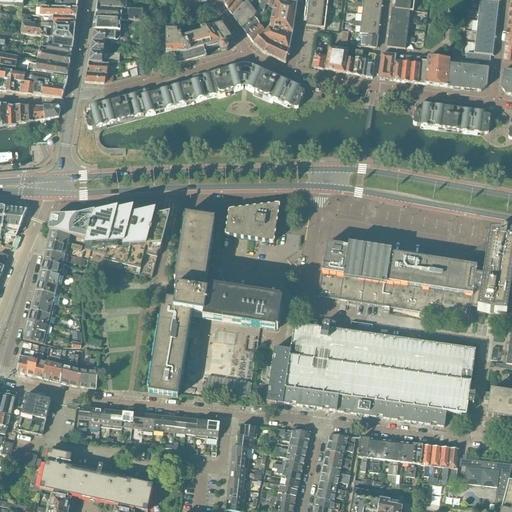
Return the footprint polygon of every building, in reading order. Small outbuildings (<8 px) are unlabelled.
[(27,8),(35,8),(50,9),(76,10),(77,0),(56,0),(56,5),(24,3),(23,8),(27,8)] [(96,13),(95,20),(121,21),(121,22),(144,23),(146,23),(146,22),(146,18),(149,19),(149,12),(146,12),(126,11),(126,1),(127,0),(125,0),(98,0),(97,8),(96,13)] [(163,0),(164,0),(166,0),(185,0),(186,9),(198,7),(197,4),(207,2),(205,0),(163,0)] [(224,6),(228,12),(237,0),(227,0),(224,4),(224,5),(224,6)] [(237,0),(228,12),(233,17),(243,4),(238,0),(237,0)] [(295,0),(275,0),(275,2),(270,29),(269,29),(263,36),(253,44),(263,53),(273,58),(285,64),(286,64),(286,63),(288,54),(289,52),(290,52),(289,51),(292,35),(294,23),(298,1),(295,0)] [(306,0),(304,17),(307,18),(306,30),(318,32),(318,29),(325,30),(327,0),(306,0)] [(414,12),(414,0),(392,0),(393,0),(396,1),(395,10),(411,12),(414,12)] [(480,0),(481,0),(480,11),(499,13),(500,2),(490,1),(484,0),(480,0)] [(233,17),(236,22),(237,23),(252,7),(247,1),(243,4),(233,17)] [(380,18),(382,8),(355,5),(355,7),(363,8),(362,15),(380,18)] [(237,23),(243,30),(254,19),(257,14),(252,7),(237,23)] [(75,19),(76,10),(50,9),(35,8),(34,17),(40,17),(75,19)] [(411,12),(395,10),(392,9),(391,19),(417,22),(417,19),(410,18),(411,12)] [(480,11),(478,22),(498,24),(499,13),(480,11)] [(379,28),(380,18),(362,15),(361,23),(353,22),(353,25),(379,28)] [(19,35),(24,35),(42,38),(45,38),(46,28),(50,28),(49,38),(73,42),(73,37),(74,37),(74,32),(74,26),(48,25),(39,25),(31,25),(29,25),(30,17),(20,17),(19,22),(25,22),(24,25),(22,24),(20,24),(19,35)] [(74,26),(75,19),(40,17),(39,25),(48,25),(74,26)] [(243,30),(247,36),(259,25),(254,19),(243,30)] [(391,19),(390,28),(408,31),(409,23),(417,25),(417,22),(391,19)] [(121,21),(95,20),(93,32),(120,33),(121,33),(121,22),(121,21)] [(478,22),(477,33),(497,35),(498,24),(478,22)] [(247,36),(252,42),(264,31),(259,25),(247,36)] [(360,35),(363,35),(378,37),(379,28),(353,25),(353,26),(361,28),(360,35)] [(165,30),(165,41),(166,41),(166,55),(167,55),(167,56),(170,59),(174,58),(177,66),(207,58),(204,50),(219,46),(221,53),(227,52),(229,50),(228,49),(228,48),(229,47),(233,44),(234,43),(222,26),(207,30),(201,31),(201,35),(182,40),(181,36),(178,37),(177,33),(176,33),(176,30),(175,30),(169,30),(165,30)] [(390,28),(388,38),(415,41),(415,39),(407,38),(408,31),(390,28)] [(0,38),(1,39),(13,40),(23,42),(24,35),(19,35),(14,34),(12,33),(12,34),(0,33),(0,32),(0,38)] [(93,32),(92,42),(110,43),(110,44),(113,44),(114,41),(115,41),(116,41),(117,41),(118,40),(119,39),(119,38),(120,37),(120,36),(120,33),(93,32)] [(477,33),(476,43),(495,46),(497,35),(477,33)] [(376,48),(378,37),(363,35),(362,36),(358,35),(357,38),(362,39),(362,42),(361,48),(368,48),(376,48)] [(49,38),(45,38),(42,38),(42,40),(41,51),(71,56),(71,54),(73,42),(49,38)] [(387,48),(406,51),(407,43),(414,44),(415,41),(388,38),(387,48)] [(92,42),(90,53),(109,54),(110,44),(110,43),(92,42)] [(476,43),(474,54),(490,56),(494,57),(495,46),(476,43)] [(71,56),(41,51),(31,50),(23,48),(22,53),(32,55),(31,56),(36,57),(36,53),(38,54),(37,61),(69,67),(71,56)] [(344,74),(347,59),(348,51),(329,48),(327,57),(325,71),(344,74)] [(327,57),(321,56),(322,50),(316,49),(316,53),(312,68),(312,69),(318,69),(318,71),(322,71),(323,70),(325,71),(327,57)] [(356,52),(354,61),(352,76),(360,77),(363,53),(359,52),(356,52)] [(90,53),(89,64),(107,65),(119,64),(120,56),(121,53),(109,55),(109,54),(90,53)] [(490,63),(490,57),(490,56),(474,54),(467,53),(466,60),(490,63)] [(1,55),(0,57),(0,66),(15,69),(17,58),(1,55)] [(363,55),(360,77),(366,78),(369,61),(368,61),(368,58),(369,56),(363,55)] [(378,80),(393,82),(395,63),(396,57),(381,55),(378,80)] [(393,82),(400,83),(403,57),(399,57),(399,63),(395,63),(393,82)] [(400,83),(409,84),(412,57),(403,57),(400,83)] [(418,85),(425,86),(428,58),(420,57),(420,58),(421,58),(418,85)] [(450,60),(436,58),(428,57),(428,58),(425,86),(445,88),(447,89),(450,65),(450,60)] [(368,58),(368,61),(369,61),(366,78),(372,79),(373,73),(373,74),(373,71),(375,59),(368,58)] [(344,74),(352,76),(354,61),(347,59),(344,74)] [(67,77),(69,67),(37,61),(36,65),(29,64),(28,72),(67,77)] [(88,64),(88,67),(87,73),(113,75),(113,72),(107,71),(107,65),(89,64),(88,64)] [(196,103),(216,98),(217,98),(216,95),(233,90),(234,93),(243,90),(244,87),(240,75),(242,75),(240,66),(238,65),(211,72),(193,77),(194,80),(199,78),(200,81),(141,97),(140,97),(145,115),(146,118),(155,115),(154,110),(164,108),(165,112),(186,106),(185,102),(194,99),(196,103)] [(298,108),(303,97),(305,94),(304,92),(299,90),(298,88),(298,87),(300,88),(301,88),(302,87),(301,86),(254,65),(254,66),(252,67),(248,75),(251,76),(245,88),(245,89),(245,90),(253,94),(254,92),(274,100),(273,102),(286,108),(287,106),(296,109),(298,108)] [(489,69),(450,65),(447,89),(482,92),(482,87),(487,88),(489,69)] [(1,70),(0,70),(0,79),(7,81),(11,81),(12,72),(1,70)] [(511,71),(504,71),(502,89),(507,90),(506,95),(511,95),(511,71)] [(12,72),(11,81),(18,82),(24,83),(24,80),(25,74),(12,72)] [(85,83),(87,83),(104,85),(111,83),(113,75),(87,73),(85,83)] [(65,89),(66,82),(67,79),(50,76),(30,74),(29,81),(24,80),(24,83),(35,84),(65,89)] [(5,93),(14,94),(14,89),(15,84),(18,85),(18,82),(11,81),(7,81),(5,93)] [(35,84),(24,83),(18,82),(18,85),(15,84),(14,89),(14,94),(16,94),(21,95),(33,96),(35,84)] [(62,100),(65,89),(35,84),(33,96),(62,100)] [(90,131),(96,129),(145,115),(140,97),(141,97),(140,95),(152,92),(151,89),(144,91),(135,93),(88,106),(89,109),(91,108),(91,109),(90,111),(85,112),(84,114),(87,124),(87,125),(88,130),(90,131)] [(463,134),(477,136),(477,134),(487,135),(488,134),(490,117),(489,116),(484,115),(482,113),(485,113),(486,113),(486,112),(486,111),(485,111),(449,106),(422,103),(421,103),(421,104),(421,105),(425,106),(423,107),(417,107),(415,108),(414,124),(415,126),(420,126),(420,127),(420,128),(421,129),(422,129),(438,131),(438,129),(463,132),(463,134)] [(7,128),(16,127),(15,107),(5,106),(7,128)] [(16,127),(20,126),(26,125),(24,107),(15,107),(16,127)] [(26,125),(35,123),(33,107),(24,107),(26,125)] [(35,123),(45,121),(43,108),(33,107),(35,123)] [(45,121),(49,121),(59,119),(60,111),(58,108),(43,108),(45,121)] [(226,222),(224,235),(225,235),(225,236),(226,236),(226,237),(235,238),(248,240),(271,244),(271,243),(272,243),(273,243),(274,242),(275,233),(276,232),(277,223),(277,222),(280,206),(279,206),(279,205),(278,205),(277,205),(270,205),(260,207),(247,208),(231,210),(230,210),(230,211),(229,211),(228,212),(228,213),(226,222)] [(5,209),(1,235),(11,236),(15,237),(16,237),(20,228),(26,211),(5,209)] [(66,256),(69,257),(88,261),(88,263),(152,279),(160,247),(162,247),(170,215),(161,216),(161,219),(154,219),(156,212),(147,213),(146,216),(132,217),(134,209),(125,211),(124,213),(117,214),(118,210),(109,211),(108,214),(94,215),(95,212),(78,215),(52,217),(48,230),(51,231),(51,232),(71,237),(69,247),(66,256)] [(148,393),(176,397),(177,397),(178,395),(186,342),(191,314),(191,313),(203,315),(202,320),(274,331),(275,329),(277,330),(279,320),(282,301),(279,301),(279,299),(217,289),(217,287),(208,286),(208,285),(208,283),(208,282),(207,280),(206,280),(205,280),(207,266),(208,258),(211,245),(214,223),(213,223),(214,220),(201,218),(185,215),(185,219),(184,218),(179,250),(174,280),(174,281),(176,281),(174,291),(176,291),(175,301),(166,300),(165,309),(161,308),(160,309),(161,309),(160,316),(148,393)] [(317,298),(352,303),(384,308),(384,310),(389,310),(389,309),(468,321),(470,307),(477,308),(477,312),(491,315),(506,317),(506,313),(511,313),(511,324),(506,365),(511,365),(511,235),(507,235),(508,233),(508,232),(509,231),(509,230),(510,229),(509,228),(509,227),(508,226),(507,226),(506,225),(505,225),(503,225),(502,226),(501,227),(500,228),(500,229),(501,230),(501,231),(501,232),(500,234),(489,233),(487,244),(485,245),(482,247),(479,248),(476,250),(475,251),(472,253),(470,256),(468,258),(467,260),(470,260),(469,266),(326,244),(317,298)] [(71,237),(51,232),(49,242),(69,247),(71,237)] [(49,242),(47,249),(46,252),(66,256),(69,247),(49,242)] [(46,252),(44,261),(64,266),(66,256),(46,252)] [(0,253),(0,265),(4,267),(8,256),(0,253)] [(44,261),(41,271),(61,276),(64,266),(44,261)] [(41,271),(39,281),(59,286),(61,276),(41,271)] [(39,281),(36,291),(56,296),(59,286),(39,281)] [(36,291),(33,301),(54,306),(56,296),(36,291)] [(33,301),(31,311),(51,316),(54,306),(33,301)] [(73,301),(71,310),(79,312),(81,303),(73,301)] [(31,311),(28,321),(49,326),(51,316),(31,311)] [(28,321),(26,331),(46,336),(49,326),(28,321)] [(294,324),(290,351),(284,390),(338,397),(392,405),(446,413),(463,415),(473,350),(351,333),(339,331),(304,326),(294,324)] [(26,331),(23,341),(44,346),(46,336),(26,331)] [(81,334),(72,331),(73,340),(82,343),(81,334)] [(100,347),(101,342),(102,342),(94,340),(90,339),(89,343),(100,347)] [(30,350),(25,376),(33,378),(40,347),(32,345),(31,350),(30,350)] [(40,347),(33,378),(42,380),(45,363),(41,362),(42,355),(44,356),(46,348),(40,347)] [(492,348),(490,361),(497,362),(499,349),(492,348)] [(19,357),(16,371),(18,374),(25,376),(30,350),(26,349),(23,358),(19,357)] [(266,403),(282,405),(284,390),(290,351),(274,349),(266,403)] [(45,363),(42,380),(50,382),(56,351),(53,350),(51,357),(50,357),(50,360),(49,364),(45,363)] [(58,351),(56,351),(50,382),(59,384),(62,367),(58,366),(60,359),(60,355),(66,356),(67,351),(58,351)] [(59,384),(67,386),(73,356),(69,355),(67,361),(66,368),(62,367),(59,384)] [(67,386),(77,388),(79,371),(76,370),(76,367),(78,356),(74,356),(73,356),(67,386)] [(86,389),(88,368),(89,360),(85,359),(84,372),(79,371),(77,388),(78,388),(86,389)] [(95,390),(97,373),(94,373),(95,360),(89,360),(88,368),(86,389),(90,390),(95,390)] [(282,405),(313,410),(336,413),(338,397),(284,390),(282,405)] [(488,406),(486,417),(511,421),(511,394),(490,391),(488,406)] [(13,405),(16,394),(7,392),(6,395),(0,393),(0,413),(11,416),(10,419),(19,421),(22,407),(13,405)] [(19,421),(16,430),(16,432),(20,433),(20,431),(29,433),(36,405),(33,404),(34,398),(25,396),(22,407),(19,421)] [(336,413),(390,421),(392,405),(338,397),(336,413)] [(29,433),(42,436),(50,402),(34,398),(33,404),(36,405),(29,433)] [(444,428),(446,413),(392,405),(390,421),(444,428)] [(90,410),(79,408),(78,428),(88,429),(90,410)] [(101,411),(90,410),(88,429),(99,430),(101,411)] [(112,412),(101,411),(99,430),(100,430),(100,428),(110,429),(112,412)] [(122,413),(112,412),(110,429),(120,430),(122,413)] [(8,428),(10,419),(11,416),(0,413),(0,426),(2,427),(0,433),(6,436),(7,429),(7,428),(8,428)] [(133,414),(122,413),(120,430),(121,430),(122,428),(131,429),(133,414)] [(131,429),(142,430),(144,416),(133,414),(131,429)] [(155,417),(144,416),(142,430),(143,431),(143,432),(153,434),(153,432),(155,417)] [(166,418),(155,417),(153,432),(164,433),(166,418)] [(176,419),(166,418),(164,433),(174,434),(176,419)] [(187,420),(176,419),(174,434),(185,435),(187,420)] [(198,422),(187,420),(185,435),(196,436),(198,422)] [(195,439),(207,440),(208,423),(198,422),(196,436),(195,439)] [(217,441),(219,425),(219,424),(208,423),(207,440),(217,441)] [(256,440),(257,428),(240,426),(239,438),(253,439),(256,440)] [(280,431),(279,437),(307,444),(309,434),(291,432),(291,436),(285,435),(286,431),(280,431)] [(329,436),(327,444),(354,450),(355,449),(357,449),(358,439),(352,439),(351,445),(346,444),(348,439),(348,438),(329,436)] [(279,437),(278,442),(282,443),(289,444),(288,447),(306,451),(307,444),(279,437)] [(238,447),(237,448),(247,449),(252,450),(252,449),(253,439),(239,438),(238,443),(238,446),(238,447)] [(359,439),(359,440),(357,459),(363,460),(362,464),(361,464),(360,473),(365,474),(366,460),(369,440),(359,439)] [(377,441),(369,440),(366,460),(372,461),(371,465),(370,464),(369,474),(374,475),(377,441)] [(387,442),(377,441),(374,475),(379,475),(380,466),(378,465),(379,462),(385,462),(387,442)] [(12,452),(14,444),(5,442),(2,454),(11,456),(12,452)] [(396,443),(387,442),(385,462),(390,463),(389,467),(388,466),(386,489),(384,489),(384,494),(390,494),(396,443)] [(405,444),(396,443),(390,494),(400,495),(401,486),(392,485),(393,477),(397,477),(398,468),(396,467),(396,464),(402,464),(405,444)] [(327,444),(326,452),(344,456),(345,452),(350,453),(354,454),(354,450),(327,444)] [(414,445),(405,444),(402,464),(408,465),(407,469),(406,469),(405,478),(410,479),(414,445)] [(423,446),(414,445),(410,479),(415,479),(416,470),(414,469),(414,466),(421,466),(423,446)] [(432,447),(423,446),(421,466),(425,467),(423,477),(428,478),(432,447)] [(233,447),(231,458),(249,460),(246,459),(247,449),(237,448),(238,447),(233,447)] [(277,449),(276,453),(304,459),(306,451),(288,447),(287,451),(281,450),(277,449)] [(428,478),(428,484),(436,485),(437,480),(434,480),(435,468),(438,468),(441,448),(432,447),(428,478)] [(450,449),(441,448),(438,468),(443,468),(442,481),(437,480),(436,485),(445,486),(450,449)] [(459,450),(450,449),(445,486),(454,487),(459,450)] [(467,460),(467,459),(458,458),(459,450),(454,487),(455,487),(457,470),(458,471),(458,467),(466,468),(464,485),(496,489),(493,511),(499,511),(508,480),(511,466),(467,460)] [(71,500),(71,499),(68,499),(68,498),(68,495),(119,506),(118,509),(117,509),(115,509),(126,511),(127,511),(132,511),(133,510),(144,511),(147,511),(148,511),(147,511),(153,487),(127,481),(126,483),(109,479),(101,477),(103,467),(99,466),(97,473),(95,476),(71,471),(72,469),(66,468),(67,465),(69,465),(71,456),(48,451),(40,489),(54,492),(53,496),(59,497),(71,500)] [(36,457),(13,452),(11,464),(33,469),(36,457)] [(326,452),(324,460),(348,465),(353,466),(354,460),(349,459),(349,460),(343,459),(344,456),(326,452)] [(276,453),(275,457),(279,458),(285,460),(284,463),(302,467),(304,459),(276,453)] [(231,458),(230,469),(247,471),(249,460),(231,458)] [(324,460),(322,468),(341,471),(341,468),(347,469),(348,465),(324,460)] [(273,464),(272,469),(277,470),(301,475),(302,467),(284,463),(284,466),(278,465),(273,464)] [(322,468),(321,475),(349,482),(350,477),(345,476),(340,475),(341,471),(322,468)] [(230,469),(230,474),(229,479),(246,481),(247,471),(230,469)] [(277,470),(276,474),(282,475),(281,479),(299,483),(301,475),(277,470)] [(321,475),(319,483),(337,487),(338,484),(344,485),(348,486),(349,482),(321,475)] [(229,479),(229,480),(228,490),(245,492),(246,481),(229,479)] [(264,483),(297,491),(299,483),(281,479),(280,482),(274,481),(270,480),(269,484),(264,483)] [(511,511),(511,480),(508,480),(499,511),(511,511)] [(319,483),(318,491),(344,497),(345,496),(346,496),(346,493),(342,493),(342,492),(336,491),(337,487),(319,483)] [(266,488),(272,490),(278,491),(278,495),(296,499),(297,491),(267,484),(266,488)] [(400,511),(401,509),(398,508),(399,505),(367,499),(368,492),(353,489),(349,511),(400,511)] [(228,490),(227,500),(227,501),(244,503),(245,492),(228,490)] [(318,491),(316,499),(334,503),(334,500),(340,501),(343,501),(344,497),(318,491)] [(53,496),(52,495),(48,511),(67,511),(71,500),(59,497),(53,496)] [(271,497),(270,501),(294,506),(296,499),(278,495),(277,498),(271,497)] [(316,499),(314,507),(336,511),(344,511),(345,509),(339,508),(333,507),(334,503),(316,499)] [(0,507),(24,511),(33,511),(36,503),(30,501),(29,507),(0,501),(0,507)] [(227,501),(226,501),(225,511),(226,511),(242,511),(244,503),(227,501)] [(270,501),(269,505),(275,507),(274,511),(280,511),(292,511),(294,506),(270,501)]
